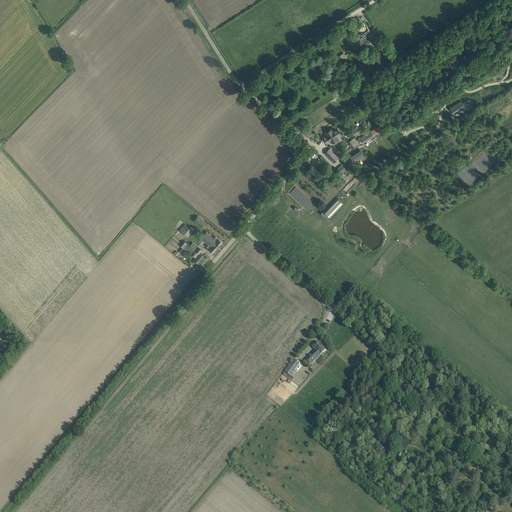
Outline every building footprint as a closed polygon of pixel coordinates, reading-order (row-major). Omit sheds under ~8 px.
[(362,34),(359,36),(362,40),(364,43),(365,45),(372,41),(376,38),(379,43),(384,49),(387,47),(383,41),(379,36),(374,28),(370,31),(367,26),(360,31),(362,34)] [(356,42),(359,46),(364,43),(359,36),(351,41),(353,44),(356,42)] [(491,68),(490,74),(502,77),(503,71),(491,68)] [(461,101),(450,108),(454,114),(465,108),(461,101)] [(414,120),(403,125),(406,132),(417,127),(414,120)] [(358,128),(353,132),(355,135),(365,128),(368,127),(365,123),(360,127),(358,128)] [(362,140),(360,142),(361,144),(363,143),(364,143),(374,136),(386,128),(383,123),(370,130),(371,132),(361,138),(362,140)] [(324,137),(323,137),(327,144),(328,143),(331,141),(333,144),(340,140),(338,137),(342,135),(337,128),(324,137)] [(353,139),(348,143),(352,149),(354,148),(357,146),(353,139)] [(330,148),(324,153),(333,163),(339,158),(332,151),(334,150),(332,147),(330,149),(330,148)] [(360,149),(350,156),(354,163),(360,159),(365,156),(360,149)] [(339,177),(344,183),(348,179),(342,174),(339,177)] [(194,221),(201,227),(205,222),(198,216),(194,221)] [(179,230),(187,237),(194,229),(191,226),(189,228),(185,224),(179,230)] [(206,232),(201,239),(208,245),(206,247),(209,249),(209,250),(212,253),(222,242),(215,236),(213,238),(206,232)] [(191,254),(193,251),(197,246),(193,242),(190,245),(185,241),(181,246),(190,255),(191,254)] [(195,252),(192,256),(195,258),(193,260),(197,263),(204,255),(200,253),(202,250),(199,247),(195,252)] [(337,284),(335,285),(341,292),(343,290),(337,284)] [(326,350),(318,342),(312,347),(315,350),(305,360),(310,365),(326,350)] [(284,374),(283,375),(289,380),(291,381),(293,377),(291,376),(300,364),(295,361),(293,359),(284,372),(285,373),(284,374)]
